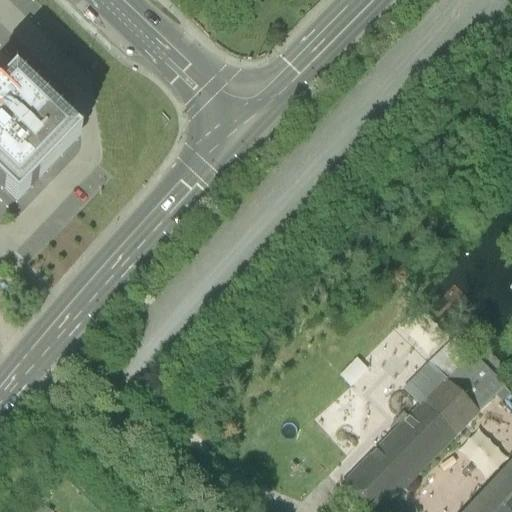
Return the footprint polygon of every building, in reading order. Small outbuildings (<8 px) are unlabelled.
[(0,192),(16,209),(80,142),(14,79),(0,93),(0,192)] [(27,309),(35,300),(31,296),(23,305),(27,309)] [(456,339),(429,366),(477,414),(494,397),(501,404),(510,395),(503,388),(504,387),(456,339)] [(453,438),(477,414),(429,366),(405,390),(422,407),(453,438)] [(342,487),(367,511),(379,511),(392,500),(453,438),(422,407),(342,487)] [(511,511),(511,466),(511,467),(469,511),(511,511)] [(403,511),(392,500),(379,511),(403,511)]
